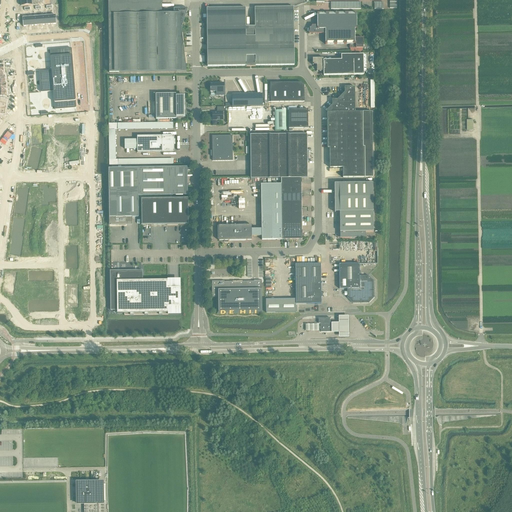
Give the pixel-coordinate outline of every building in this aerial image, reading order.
[(107,0),(108,14),(109,73),(186,72),(186,68),(186,67),(184,52),(183,48),(181,28),(184,17),(187,9),(173,9),(173,14),(162,14),(161,0),(107,0)] [(245,8),(206,8),(207,45),(207,66),(294,65),(293,7),(254,8),(255,32),(246,32),(245,8)] [(312,25),(308,33),(309,34),(325,34),(325,33),(325,29),(355,29),(356,29),(356,13),(317,13),(317,24),(317,25),(312,25)] [(325,29),(325,33),(325,34),(325,45),(349,44),(349,48),(350,48),(350,51),(363,51),(362,48),(363,48),(363,38),(355,38),(355,29),(325,29)] [(39,73),(40,91),(40,92),(41,92),(53,92),(54,109),(55,109),(55,110),(56,110),(75,108),(76,108),(76,107),(72,49),(71,49),(71,48),(70,48),(51,50),(50,50),(50,51),(51,71),(40,71),(39,72),(39,73)] [(323,58),(312,58),(312,65),(316,65),(316,72),(323,71),(323,76),(364,75),(363,55),(353,55),(353,60),(323,60),(323,58)] [(270,96),(268,96),(268,102),(270,102),(304,102),(304,85),(301,82),(270,83),(270,96)] [(220,83),(210,83),(210,92),(211,92),(211,96),(216,96),(224,96),(224,83),(220,83)] [(332,105),(326,111),(329,115),(327,117),(327,148),(329,148),(330,168),(343,168),(343,178),(365,178),(373,178),(372,112),(363,112),(355,112),(355,87),(344,87),(344,92),(337,100),(332,100),(332,105)] [(176,94),(155,94),(156,119),(176,119),(176,117),(184,117),(184,101),(184,96),(176,96),(176,94)] [(262,94),(232,95),(232,107),(262,106),(262,94)] [(211,114),(210,115),(210,117),(211,118),(212,118),(212,120),(223,120),(223,112),(224,112),(224,107),(217,107),(217,112),(212,112),(212,114),(211,114)] [(304,109),(289,110),(289,129),(308,128),(307,109),(304,109)] [(286,111),(275,111),(275,131),(286,131),(286,111)] [(307,134),(250,135),(251,179),(281,178),(301,178),(307,178),(307,134)] [(172,136),(137,136),(137,152),(172,152),(172,144),(175,144),(175,140),(172,140),(172,136)] [(212,151),(211,151),(211,156),(212,156),(212,161),(232,161),(232,136),(212,136),(212,151)] [(30,153),(42,156),(44,150),(32,147),(30,153)] [(30,153),(29,159),(41,162),(40,161),(41,156),(42,156),(30,153)] [(29,159),(27,165),(32,166),(32,168),(37,169),(37,167),(39,168),(41,162),(29,159)] [(172,168),(108,169),(109,218),(110,225),(120,225),(125,225),(125,220),(125,217),(138,217),(138,196),(172,196),(172,168)] [(301,178),(281,178),(281,184),(281,186),(301,186),(301,178)] [(373,183),(334,183),(335,212),(340,212),(340,238),(338,238),(340,238),(365,238),(367,238),(365,238),(365,232),(373,232),(373,183)] [(251,225),(218,226),(219,241),(252,240),(251,236),(261,236),(262,240),(282,240),(282,217),(281,209),(281,202),(281,194),(281,186),(281,184),(261,184),(261,229),(251,229),(251,225)] [(48,186),(41,186),(41,189),(44,189),(44,195),(55,195),(55,189),(48,189),(48,186)] [(18,188),(17,195),(27,196),(28,188),(24,187),(23,189),(18,188)] [(44,201),(42,201),(42,205),(48,205),(48,202),(55,201),(55,195),(44,195),(44,201)] [(188,198),(162,199),(162,225),(178,225),(178,224),(179,224),(179,225),(183,225),(183,224),(188,224),(187,220),(188,220),(188,215),(187,215),(187,214),(188,214),(188,198)] [(162,199),(141,199),(142,225),(146,225),(151,225),(152,224),(152,225),(162,225),(162,199)] [(302,217),(282,217),(282,240),(302,239),(302,217)] [(320,264),(295,264),(296,299),(296,304),(298,304),(311,304),(321,304),(321,273),(321,269),(320,264)] [(359,264),(339,264),(339,276),(339,289),(347,289),(347,298),(353,303),(369,303),(374,297),(374,281),(368,276),(359,276),(359,264)] [(116,271),(110,271),(110,310),(116,310),(117,310),(116,281),(142,280),(142,270),(120,271),(120,270),(116,270),(116,271)] [(6,273),(5,279),(15,281),(16,273),(11,272),(11,274),(6,273)] [(142,280),(116,281),(117,310),(117,312),(117,313),(117,314),(124,314),(124,315),(168,315),(168,313),(181,313),(180,287),(177,287),(175,287),(175,285),(172,285),(172,287),(168,287),(168,280),(142,280)] [(225,280),(211,280),(211,282),(211,284),(211,298),(216,298),(216,308),(216,314),(263,313),(262,287),(262,283),(262,282),(262,280),(253,280),(253,281),(252,281),(225,282),(225,280)] [(4,285),(3,291),(8,292),(8,294),(13,295),(14,287),(4,285)] [(10,305),(2,305),(2,311),(7,311),(10,311),(15,311),(15,305),(16,305),(16,301),(10,301),(10,305)] [(348,316),(339,316),(339,323),(332,323),(332,332),(339,332),(339,337),(348,337),(348,316)] [(330,318),(318,318),(318,319),(318,323),(318,324),(320,324),(321,332),(331,332),(332,332),(332,328),(332,323),(331,323),(330,323),(330,319),(330,318)] [(83,482),(77,482),(77,504),(84,504),(84,505),(83,511),(98,511),(98,504),(98,503),(97,503),(97,501),(104,501),(105,501),(105,500),(105,485),(105,484),(104,484),(96,484),(96,482),(98,482),(98,481),(83,482)]
